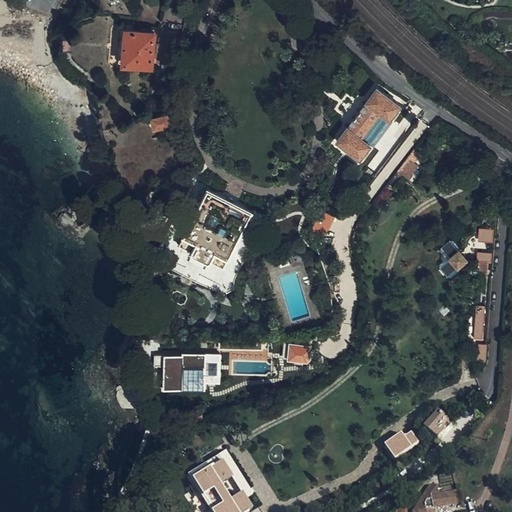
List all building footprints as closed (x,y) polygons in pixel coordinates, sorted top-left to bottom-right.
[(155,33),(126,30),(124,63),(152,65),(155,33)] [(358,159),(370,143),(361,137),(381,112),(388,119),(400,104),(377,87),(360,110),(335,140),(358,159)] [(361,137),(370,143),(388,119),(381,112),(361,137)] [(169,113),(152,116),(155,127),(170,124),(169,113)] [(207,188),(183,234),(227,258),(251,211),(207,188)] [(493,247),(495,233),(485,233),(484,246),(493,247)] [(227,258),(183,234),(178,243),(222,267),(227,258)] [(455,266),(464,257),(465,248),(457,248),(457,245),(452,240),(446,239),(439,246),(438,250),(441,253),(440,259),(437,261),(437,265),(445,275),(448,275),(455,269),(455,266)] [(465,248),(464,257),(474,258),(475,249),(465,248)] [(475,249),(474,258),(478,258),(477,274),(485,275),(487,259),(489,260),(490,251),(475,249)] [(252,341),(220,339),(221,350),(221,351),(226,351),(226,345),(266,345),(266,338),(252,341)] [(308,357),(310,344),(289,341),(287,357),(305,360),(308,357)] [(475,359),(484,360),(485,346),(476,345),(475,359)] [(221,351),(221,350),(183,350),(183,352),(154,352),(154,363),(165,363),(166,386),(184,385),(184,366),(204,366),(204,370),(204,380),(221,379),(221,351)] [(184,366),(184,385),(189,385),(190,370),(204,370),(204,366),(184,366)] [(426,427),(437,437),(451,421),(439,411),(426,427)] [(409,441),(405,435),(387,447),(395,458),(417,444),(413,438),(409,441)] [(227,456),(203,471),(205,475),(196,481),(215,511),(244,511),(252,507),(246,498),(241,491),(230,499),(220,484),(225,480),(231,476),(237,472),(227,456)] [(205,475),(203,471),(193,478),(196,481),(205,475)] [(252,495),(237,472),(231,476),(241,491),(246,498),(252,495)] [(441,491),(457,489),(456,481),(445,482),(446,489),(441,490),(441,491)] [(429,506),(427,494),(435,492),(433,484),(426,485),(411,509),(411,511),(418,511),(418,508),(429,506)] [(435,492),(427,494),(429,506),(456,502),(454,490),(435,492)]
